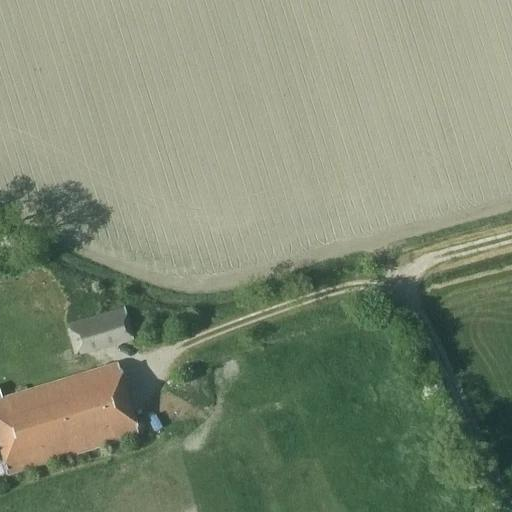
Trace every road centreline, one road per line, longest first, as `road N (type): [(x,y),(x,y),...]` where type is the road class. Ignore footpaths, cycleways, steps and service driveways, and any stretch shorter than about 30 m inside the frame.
road 1 (track): [(505,511),(426,334),(400,301),(376,289),(191,347)]
road 2 (track): [(400,301),(409,277),(428,263),(511,241)]
